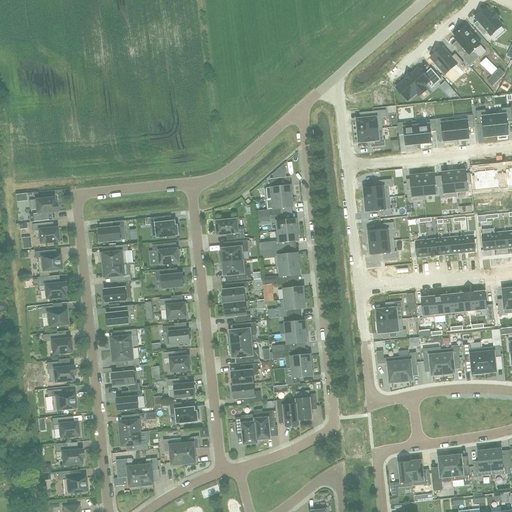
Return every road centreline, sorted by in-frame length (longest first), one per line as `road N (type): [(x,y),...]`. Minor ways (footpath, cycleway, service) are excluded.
road 1 (residential): [(192,184),(85,194),(78,203),(109,511)]
road 2 (residential): [(238,469),(307,444),(334,425),(302,107)]
road 3 (residential): [(192,184),(222,473)]
road 4 (residential): [(511,149),(345,167)]
road 5 (residential): [(357,290),(511,273)]
road 6 (residential): [(302,107),(219,179),(192,184)]
road 7 (residential): [(357,290),(345,167)]
